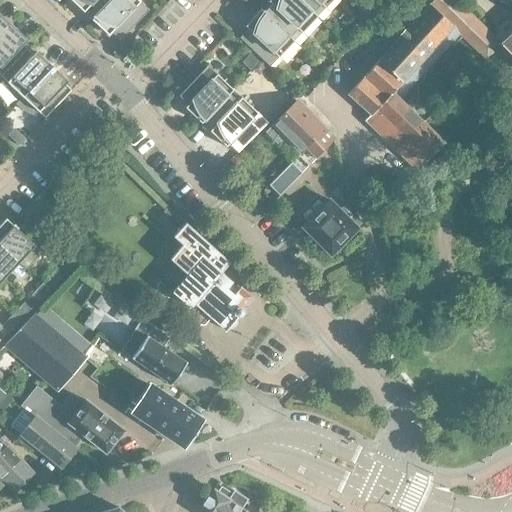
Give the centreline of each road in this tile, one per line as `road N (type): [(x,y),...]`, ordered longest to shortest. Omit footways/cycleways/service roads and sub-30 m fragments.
road 1 (residential): [(375,479),(398,440),(400,415),(123,89)]
road 2 (tertiary): [(168,474),(279,440),(375,479)]
road 3 (residential): [(0,190),(108,75)]
road 4 (residential): [(123,89),(210,0)]
road 5 (tertiary): [(53,511),(168,474)]
